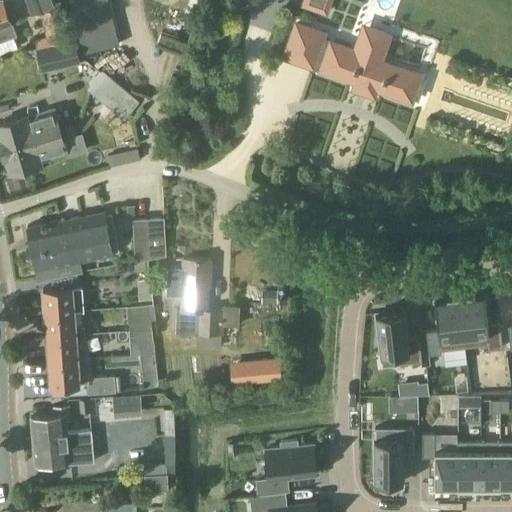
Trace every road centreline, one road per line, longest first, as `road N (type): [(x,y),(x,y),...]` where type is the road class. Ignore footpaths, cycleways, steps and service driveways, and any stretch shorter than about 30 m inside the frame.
road 1 (residential): [(0,209),(115,171),(177,166),(292,210),(376,231)]
road 2 (residential): [(347,511),(341,376),(352,304),(372,283),(511,262)]
road 3 (unknown): [(146,167),(153,103),(143,0)]
road 4 (primary): [(10,511),(0,359)]
road 5 (track): [(376,231),(447,230),(511,217)]
